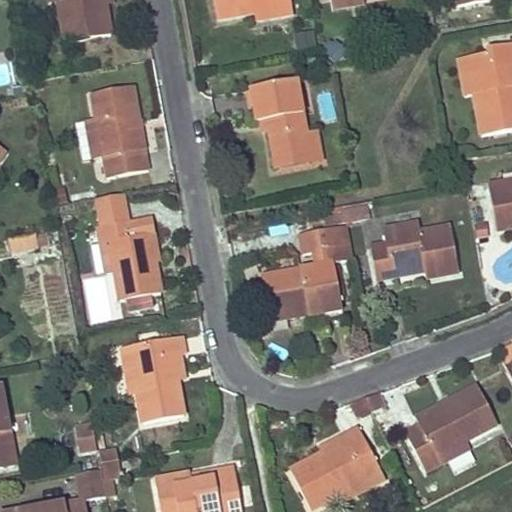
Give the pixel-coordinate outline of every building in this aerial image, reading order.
[(56,0),(57,4),(64,45),(110,36),(105,7),(103,0),(56,0)] [(212,0),(216,21),(253,14),(291,8),(289,0),(212,0)] [(453,0),(455,8),(494,0),(493,0),(453,0)] [(291,8),(253,14),(254,23),(292,16),(291,8)] [(448,22),(432,24),(434,32),(449,29),(448,22)] [(312,32),(297,34),(299,48),(314,46),(312,32)] [(486,56),(467,59),(473,95),(481,137),(511,132),(511,45),(486,50),(486,56)] [(473,95),(467,59),(458,61),(464,97),(473,95)] [(255,123),(258,123),(265,121),(267,132),(273,161),(309,154),(306,136),(296,82),(249,90),(255,123)] [(90,96),(95,121),(102,158),(106,179),(146,172),(131,89),(90,96)] [(102,158),(95,121),(85,123),(92,160),(102,158)] [(265,121),(258,123),(260,133),(267,132),(265,121)] [(309,154),(273,161),(275,172),(321,162),(316,134),(306,136),(309,154)] [(511,182),(487,187),(488,191),(511,186),(511,182)] [(511,186),(488,191),(496,232),(511,228),(511,186)] [(129,222),(124,196),(115,198),(113,198),(96,201),(101,227),(129,222)] [(365,204),(343,208),(346,224),(368,220),(365,204)] [(343,208),(322,212),(324,227),(346,224),(343,208)] [(97,228),(100,246),(108,245),(113,273),(119,302),(158,295),(153,265),(148,236),(136,238),(133,222),(129,222),(101,227),(97,228)] [(375,282),(393,279),(392,272),(422,267),(423,273),(424,279),(457,274),(449,227),(418,233),(417,224),(382,230),(384,245),(370,248),(375,282)] [(261,278),(267,314),(304,308),(306,317),(307,318),(340,312),(332,265),(352,261),(347,228),(299,237),(302,257),(315,255),(317,269),(261,278)] [(32,235),(8,240),(10,252),(35,248),(32,235)] [(154,235),(148,236),(153,265),(159,264),(154,235)] [(108,245),(100,246),(105,274),(113,273),(108,245)] [(392,272),(393,279),(423,273),(422,267),(392,272)] [(304,308),(267,314),(269,323),(306,317),(304,308)] [(180,340),(128,349),(136,394),(142,424),(182,417),(176,383),(172,358),(179,357),(183,356),(180,340)] [(136,394),(128,349),(119,351),(128,396),(136,394)] [(179,357),(172,358),(176,383),(183,382),(179,357)] [(439,466),(434,457),(465,441),(496,425),(475,387),(449,401),(452,406),(445,410),(441,404),(414,419),(418,427),(405,434),(425,473),(439,466)] [(0,469),(15,467),(1,389),(0,388),(0,469)] [(377,394),(363,399),(370,413),(383,408),(377,394)] [(449,401),(441,404),(445,410),(452,406),(449,401)] [(95,425),(76,425),(77,455),(96,455),(95,425)] [(342,443),(321,454),(288,471),(309,511),(336,497),(380,474),(357,429),(340,439),(342,443)] [(340,439),(318,450),(321,454),(342,443),(340,439)] [(465,441),(434,457),(439,466),(469,450),(465,441)] [(113,449),(96,453),(99,465),(116,462),(113,449)] [(116,462),(99,465),(100,472),(102,481),(110,480),(118,478),(116,462)] [(240,511),(232,470),(212,473),(213,480),(192,484),(190,474),(153,480),(159,511),(240,511)] [(212,470),(190,474),(192,484),(213,480),(212,473),(212,470)] [(85,511),(83,502),(105,498),(102,481),(100,472),(75,476),(80,503),(27,511),(85,511)] [(380,474),(336,497),(340,503),(384,480),(380,474)] [(110,480),(102,481),(105,498),(105,499),(113,497),(110,480)]
